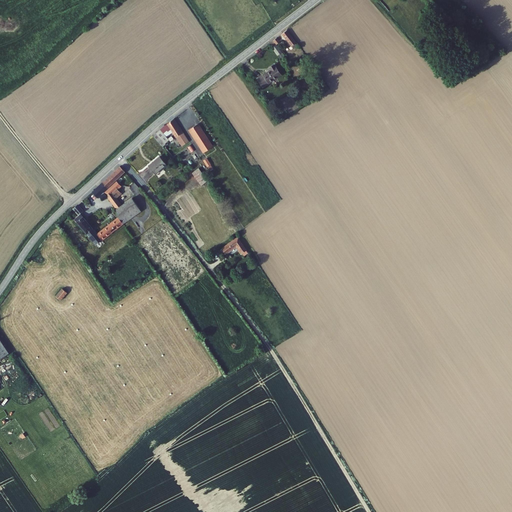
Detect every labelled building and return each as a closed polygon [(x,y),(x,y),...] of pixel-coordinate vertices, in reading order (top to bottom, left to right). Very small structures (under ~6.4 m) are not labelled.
[(282,40),(294,55),(298,52),(286,37),(282,40)] [(259,86),(265,93),(282,80),(275,71),(270,74),(272,76),(259,86)] [(166,129),(172,136),(179,132),(173,123),(166,129)] [(196,128),(187,134),(200,153),(209,147),(196,128)] [(163,131),(153,140),(160,147),(169,140),(163,131)] [(172,136),(182,151),(189,146),(179,132),(172,136)] [(175,155),(179,160),(183,158),(188,166),(196,161),(191,153),(195,151),(192,146),(175,155)] [(212,151),(209,147),(200,153),(203,157),(212,151)] [(210,171),(214,168),(208,158),(204,161),(210,171)] [(147,171),(153,179),(165,170),(158,162),(147,171)] [(123,176),(118,170),(97,191),(102,197),(107,193),(106,192),(123,176)] [(198,172),(192,177),(201,189),(207,185),(198,172)] [(78,221),(73,225),(94,250),(119,228),(139,215),(131,202),(120,209),(114,202),(120,198),(116,193),(118,191),(114,187),(107,193),(102,197),(97,191),(90,197),(95,202),(97,200),(99,205),(104,202),(110,214),(109,215),(114,223),(95,240),(81,223),(80,224),(78,221)] [(77,210),(72,214),(77,220),(81,216),(77,210)] [(222,248),(227,256),(238,248),(243,255),(244,254),(247,251),(248,251),(239,237),(227,246),(226,245),(222,248)] [(62,288),(56,296),(61,301),(68,293),(62,288)] [(0,339),(0,360),(10,354),(0,339)]
